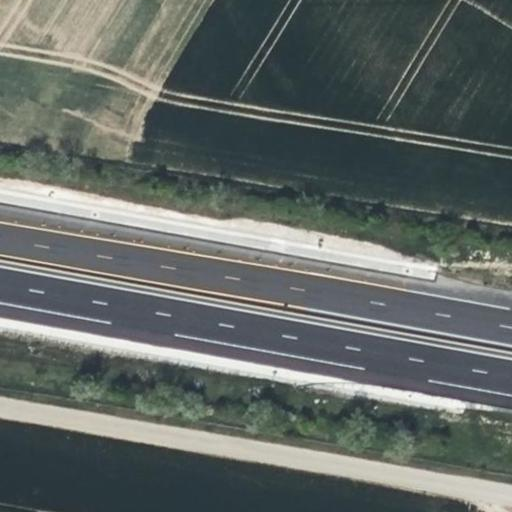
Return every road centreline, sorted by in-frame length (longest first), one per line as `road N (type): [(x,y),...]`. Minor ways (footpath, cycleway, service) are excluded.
road 1 (track): [(511,495),(0,403)]
road 2 (motorway): [(0,285),(511,377)]
road 3 (motorway): [(511,326),(0,234)]
road 4 (track): [(310,123),(223,0)]
